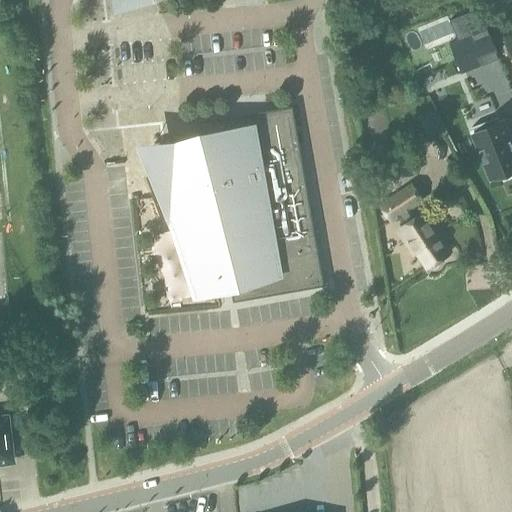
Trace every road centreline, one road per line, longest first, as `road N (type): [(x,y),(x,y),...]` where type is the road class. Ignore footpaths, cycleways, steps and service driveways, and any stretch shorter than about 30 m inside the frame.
road 1 (residential): [(57,40),(69,135),(90,173),(113,349),(352,322)]
road 2 (unclassified): [(387,390),(254,465),(68,511)]
road 3 (residential): [(352,322),(301,44),(304,14)]
road 4 (residential): [(304,14),(57,40)]
road 5 (unclassified): [(511,306),(387,390)]
